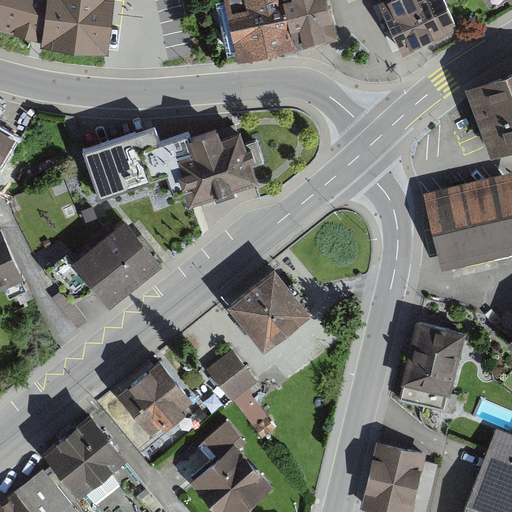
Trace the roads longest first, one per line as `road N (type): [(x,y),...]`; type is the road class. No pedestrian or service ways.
road 1 (tertiary): [(0,444),(355,160)]
road 2 (tertiary): [(376,141),(336,101),(302,84),(141,95),(0,75)]
road 3 (tertiary): [(355,160),(388,197),(398,247),(336,511)]
road 4 (tertiary): [(376,141),(444,82),(511,41)]
